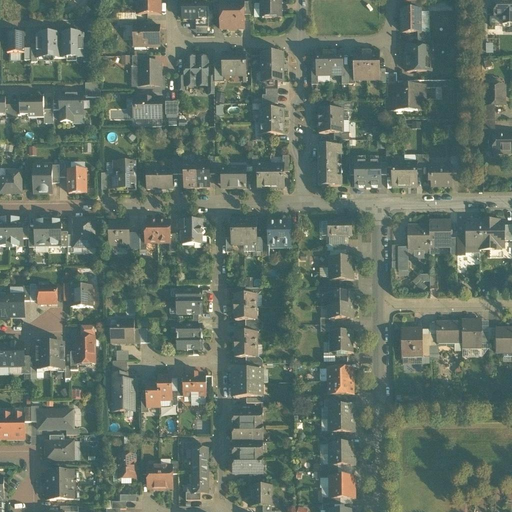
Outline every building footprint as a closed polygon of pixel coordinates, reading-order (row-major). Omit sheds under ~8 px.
[(138,0),(138,16),(160,15),(159,0),(138,0)] [(262,18),(281,18),(281,0),(260,0),(261,6),(262,6),(262,18)] [(511,0),(495,1),(495,9),(494,10),(494,14),(495,16),(511,15),(511,0)] [(429,4),(418,4),(411,4),(411,12),(420,12),(420,14),(429,14),(429,4)] [(207,21),(206,5),(182,5),(183,21),(196,21),(207,21)] [(221,17),(221,31),(230,31),(230,30),(235,30),(235,31),(244,31),(244,17),(244,8),(221,8),(221,17)] [(402,34),(418,34),(417,22),(420,22),(420,14),(420,12),(411,12),(402,12),(402,34)] [(511,15),(495,16),(489,16),(489,27),(511,26),(511,15)] [(88,33),(100,33),(100,21),(88,21),(88,33)] [(208,29),(209,29),(209,21),(207,21),(196,21),(196,30),(208,29)] [(147,47),(147,49),(160,48),(159,28),(136,28),(134,28),(134,47),(147,47)] [(24,34),(7,35),(7,55),(10,55),(22,54),(24,54),(24,50),(24,34)] [(43,55),(43,59),(60,59),(60,39),(56,39),(56,36),(56,35),(41,35),(41,36),(41,40),(37,40),(37,46),(37,55),(43,55)] [(60,59),(78,59),(78,55),(83,54),(83,45),(83,40),(79,40),(79,36),(79,35),(64,35),(64,36),(64,39),(60,39),(60,59)] [(407,73),(427,73),(427,59),(430,59),(430,50),(418,50),(407,50),(407,60),(405,60),(405,66),(407,66),(407,73)] [(355,82),(367,81),(367,53),(354,54),(354,71),(354,82),(355,82)] [(379,53),(367,53),(367,81),(379,81),(379,71),(379,53)] [(22,54),(10,55),(10,63),(22,63),(22,54)] [(318,77),(330,77),(330,54),(317,54),(317,73),(317,77),(318,77)] [(342,54),(330,54),(330,77),(342,77),(342,68),(342,54)] [(262,83),(262,84),(263,84),(278,84),(283,84),(282,69),(282,64),(282,55),(262,56),(262,73),(264,73),(264,83),(262,83)] [(223,76),(224,76),(245,75),(245,56),(234,56),(234,57),(224,57),(224,56),(223,56),(223,67),(223,76)] [(130,58),(121,58),(121,67),(130,67),(130,58)] [(137,75),(140,75),(140,64),(149,64),(148,58),(132,58),(132,69),(137,69),(137,75)] [(208,86),(208,78),(208,58),(184,58),(184,78),(184,86),(185,86),(208,86)] [(492,68),(490,60),(482,60),(486,70),(492,68)] [(140,88),(160,88),(160,64),(149,64),(140,64),(140,75),(140,80),(140,88)] [(214,67),(214,78),(214,84),(224,84),(224,76),(223,76),(223,67),(214,67)] [(86,99),(101,99),(101,85),(86,85),(86,99)] [(397,112),(417,112),(417,101),(424,101),(424,88),(396,88),(396,100),(397,112)] [(494,107),(505,107),(505,88),(485,88),(485,107),(494,107)] [(262,97),(262,106),(273,105),(278,105),(278,90),(266,90),(266,97),(262,97)] [(217,95),(216,104),(224,105),(225,96),(217,95)] [(20,97),(20,107),(20,117),(29,117),(29,120),(44,120),(44,117),(44,111),(44,99),(32,99),(32,97),(20,97)] [(60,97),(61,123),(73,123),(73,116),(84,116),(83,97),(60,97)] [(165,98),(166,115),(178,115),(178,98),(165,98)] [(135,121),(162,121),(161,100),(135,100),(135,121)] [(386,112),(397,112),(396,100),(389,100),(386,100),(386,103),(386,112)] [(482,107),(482,122),(495,122),(494,107),(485,107),(482,107)] [(46,126),(54,125),(53,111),(44,111),(44,117),(46,117),(46,126)] [(319,111),(319,123),(343,123),(343,111),(334,111),(319,111)] [(351,122),(351,111),(343,111),(343,123),(349,122),(351,122)] [(261,112),(261,124),(283,124),(283,112),(273,112),(261,112)] [(161,129),(162,121),(135,121),(135,130),(161,129)] [(495,136),(495,122),(482,122),(482,139),(493,139),(493,136),(495,136)] [(343,134),(343,123),(319,123),(319,135),(334,135),(343,135),(343,134)] [(283,136),(283,124),(261,124),(261,136),(274,136),(283,136)] [(444,127),(442,139),(451,141),(454,129),(444,127)] [(410,143),(422,143),(422,131),(409,131),(410,143)] [(505,155),(511,154),(511,135),(495,136),(493,136),(493,139),(493,149),(503,149),(505,151),(505,155)] [(318,148),(319,168),(337,168),(337,157),(341,157),(341,148),(318,148)] [(380,164),(380,161),(368,162),(368,189),(381,188),(380,176),(380,164)] [(204,165),(197,165),(197,191),(210,191),(210,176),(209,164),(209,162),(204,163),(204,165)] [(356,189),(368,189),(368,162),(355,162),(355,165),(355,177),(356,189)] [(117,189),(117,191),(126,191),(126,189),(134,189),(134,163),(115,164),(115,165),(115,175),(115,178),(108,178),(108,189),(117,189)] [(185,191),(197,191),(197,165),(190,165),(190,163),(184,163),(184,164),(184,176),(185,191)] [(71,164),(71,172),(85,172),(85,164),(71,164)] [(416,164),(404,165),(405,188),(417,188),(416,171),(416,164)] [(107,166),(107,175),(108,175),(115,175),(115,165),(107,166)] [(393,189),(405,188),(404,165),(393,165),(392,165),(392,169),(393,189)] [(34,195),(53,195),(53,185),(52,168),(52,167),(33,167),(34,195)] [(259,190),(271,190),(271,167),(259,167),(258,167),(258,174),(259,190)] [(283,167),(271,167),(271,190),(284,190),(284,174),(283,167)] [(337,179),(337,168),(319,168),(319,188),(342,188),(342,179),(337,179)] [(431,188),(445,188),(445,182),(448,182),(448,183),(450,185),(453,185),(452,174),(452,168),(451,168),(429,168),(429,181),(431,181),(431,188)] [(229,190),(246,190),(245,169),(229,169),(223,169),(222,169),(222,175),(223,186),(229,186),(229,190)] [(10,178),(10,172),(10,170),(0,170),(0,175),(1,176),(1,178),(10,178)] [(147,171),(147,191),(173,191),(172,176),(172,171),(147,171)] [(473,191),(483,192),(484,171),(474,171),(473,191)] [(0,195),(21,195),(21,172),(10,172),(10,178),(1,178),(0,178),(0,182),(0,181),(0,195)] [(68,172),(69,195),(86,195),(85,172),(71,172),(68,172)] [(0,248),(9,248),(9,222),(0,221),(0,248)] [(36,248),(48,248),(48,221),(42,222),(42,223),(36,223),(36,234),(36,248)] [(55,221),(48,221),(48,248),(61,248),(61,234),(61,223),(55,223),(55,221)] [(94,221),(74,221),(74,237),(74,249),(94,249),(94,221)] [(23,222),(9,222),(9,248),(23,248),(23,240),(23,228),(23,222)] [(233,246),(244,246),(244,222),(232,222),(232,240),(232,246),(233,246)] [(256,222),(244,222),(244,246),(256,246),(256,240),(256,222)] [(279,250),(291,250),(291,239),(292,239),(292,231),(291,231),(291,222),(282,222),(282,224),(268,224),(268,240),(268,245),(269,245),(279,245),(279,250)] [(110,248),(127,248),(128,248),(128,235),(128,229),(129,229),(129,223),(110,224),(110,248)] [(147,245),(158,245),(158,223),(146,223),(146,237),(146,245),(147,245)] [(170,223),(158,223),(158,245),(169,245),(170,245),(170,236),(170,223)] [(182,245),(202,245),(202,236),(205,233),(202,230),(202,228),(199,225),(202,223),(184,223),(184,232),(182,232),(182,245)] [(329,223),(329,224),(329,238),(344,238),(352,238),(352,223),(343,223),(337,223),(329,223)] [(480,249),(480,246),(480,223),(474,223),(474,227),(467,227),(467,236),(463,236),(463,240),(457,240),(457,256),(457,258),(464,258),(464,254),(480,254),(480,249)] [(504,223),(480,223),(480,246),(486,246),(486,249),(497,249),(497,247),(500,244),(504,244),(504,242),(504,227),(504,223)] [(429,224),(429,227),(430,249),(450,249),(451,249),(451,240),(451,224),(429,224)] [(430,257),(430,249),(429,227),(408,227),(408,249),(408,252),(414,252),(414,257),(416,260),(422,259),(424,257),(430,257)] [(127,252),(140,252),(140,237),(140,235),(128,235),(128,248),(127,248),(127,252)] [(329,238),(329,246),(333,246),(345,246),(344,238),(329,238)] [(256,246),(244,246),(244,254),(256,254),(256,246)] [(408,273),(408,257),(408,252),(408,249),(399,249),(399,263),(399,273),(408,273)] [(348,260),(348,252),(336,252),(336,260),(348,260)] [(348,260),(336,260),(330,260),(330,270),(330,280),(330,281),(352,281),(352,260),(348,260)] [(66,270),(66,282),(75,282),(75,270),(66,270)] [(320,280),(330,280),(330,270),(320,270),(320,280)] [(413,284),(416,288),(420,284),(422,284),(430,284),(430,276),(421,277),(413,284)] [(427,289),(422,284),(420,284),(416,288),(422,294),(427,289)] [(38,306),(57,306),(57,288),(38,289),(38,306)] [(70,309),(93,309),(93,288),(70,288),(70,303),(70,309)] [(177,292),(177,304),(202,304),(202,295),(200,292),(191,292),(191,291),(187,291),(187,292),(177,292)] [(328,296),(328,308),(353,308),(352,295),(337,295),(328,295),(328,296)] [(0,319),(11,320),(10,297),(0,296),(0,319)] [(233,306),(233,309),(255,309),(255,297),(255,296),(245,296),(235,296),(235,302),(235,306),(233,306)] [(24,297),(10,297),(11,320),(25,320),(24,303),(24,297)] [(202,312),(202,304),(177,304),(177,316),(187,315),(187,316),(192,316),(192,315),(200,315),(202,312)] [(353,320),(353,308),(328,308),(329,320),(329,321),(335,320),(353,320)] [(256,321),(255,309),(233,309),(233,312),(235,312),(235,316),(235,322),(245,322),(256,322),(256,321)] [(111,346),(135,345),(135,331),(135,321),(117,321),(117,329),(111,329),(111,346)] [(462,323),(462,325),(437,325),(437,336),(437,344),(438,344),(455,344),(462,344),(462,350),(481,350),(481,345),(481,333),(481,323),(462,323)] [(177,328),(178,339),(202,339),(202,331),(200,327),(192,327),(192,326),(187,326),(187,327),(177,328)] [(81,338),(94,338),(94,333),(92,334),(92,329),(81,329),(81,338)] [(489,329),(489,333),(481,333),(481,345),(489,345),(489,341),(496,341),(496,331),(497,331),(497,329),(489,329)] [(414,360),(422,359),(421,341),(421,336),(421,331),(402,332),(402,360),(414,360)] [(429,331),(421,331),(421,336),(421,341),(430,341),(429,336),(429,331)] [(511,331),(497,331),(496,331),(496,341),(496,354),(504,354),(511,353),(511,331)] [(347,355),(353,355),(352,333),(337,333),(329,333),(329,355),(335,355),(347,355)] [(233,344),(233,347),(256,346),(256,335),(256,334),(246,334),(235,334),(235,340),(235,344),(233,344)] [(429,336),(430,341),(421,341),(422,359),(430,359),(430,348),(438,348),(438,344),(437,344),(437,336),(429,336)] [(202,347),(202,339),(178,339),(178,351),(188,351),(188,352),(192,352),(192,351),(200,351),(202,347)] [(78,366),(95,365),(94,340),(78,340),(78,354),(78,366)] [(0,368),(9,369),(9,345),(0,344),(0,368)] [(23,344),(9,345),(9,369),(22,369),(24,369),(24,358),(23,344)] [(44,372),(51,372),(51,344),(42,344),(42,349),(37,349),(37,369),(37,372),(44,372)] [(59,344),(51,344),(51,372),(65,372),(65,349),(59,349),(59,344)] [(462,350),(462,353),(462,359),(482,359),(489,351),(489,345),(481,345),(481,350),(462,350)] [(256,358),(256,346),(233,347),(233,350),(235,350),(235,353),(235,359),(246,359),(256,359),(256,358)] [(439,348),(438,348),(430,348),(430,359),(439,359),(439,348)] [(117,353),(117,363),(127,363),(128,363),(128,353),(117,353)] [(323,355),(324,364),(335,364),(335,355),(329,355),(323,355)] [(335,355),(335,364),(341,364),(347,364),(347,355),(335,355)] [(22,369),(22,376),(31,376),(31,369),(31,358),(24,358),(24,369),(22,369)] [(113,377),(127,376),(127,363),(117,363),(113,364),(113,377)] [(0,377),(9,377),(9,369),(0,368),(0,377)] [(22,369),(9,369),(9,377),(22,377),(22,376),(22,369)] [(328,371),(328,383),(353,383),(353,370),(341,370),(328,370),(328,371)] [(233,371),(233,385),(261,385),(261,371),(246,371),(233,371)] [(320,383),(328,383),(328,371),(324,371),(320,371),(320,383)] [(183,398),(191,398),(191,395),(198,395),(198,398),(206,398),(206,389),(206,377),(198,377),(198,375),(192,375),(192,377),(183,378),(183,380),(183,391),(183,398)] [(113,377),(113,392),(134,392),(134,383),(127,383),(127,376),(113,377)] [(159,385),(159,401),(171,401),(171,393),(171,380),(171,377),(159,378),(159,385)] [(353,396),(353,383),(328,383),(328,396),(341,396),(353,396)] [(148,409),(160,408),(159,408),(159,401),(159,385),(147,385),(147,400),(148,409)] [(262,398),(261,385),(233,385),(233,399),(246,399),(262,399),(262,398)] [(60,393),(64,399),(69,396),(65,390),(60,393)] [(71,392),(71,402),(83,402),(83,392),(71,392)] [(113,413),(124,413),(133,413),(134,413),(134,401),(133,401),(133,393),(134,393),(134,392),(113,392),(113,403),(111,405),(111,409),(113,411),(113,413)] [(206,404),(206,398),(198,398),(198,395),(191,395),(191,398),(191,404),(193,406),(204,406),(206,404)] [(321,409),(321,421),(330,421),(330,409),(324,409),(321,409)] [(330,409),(330,421),(354,421),(354,409),(338,409),(329,409),(330,409)] [(234,431),(234,444),(262,443),(261,443),(260,434),(262,434),(262,421),(260,421),(260,412),(262,412),(262,411),(260,411),(234,412),(234,425),(232,426),(232,430),(234,431)] [(38,424),(38,431),(66,431),(73,431),(73,430),(73,412),(39,412),(38,412),(38,424)] [(0,440),(12,441),(12,417),(0,416),(0,440)] [(24,416),(12,417),(12,441),(24,441),(24,424),(24,416)] [(330,433),(330,421),(321,421),(322,434),(325,434),(330,433)] [(354,434),(354,421),(330,421),(330,433),(330,434),(339,434),(354,434)] [(339,446),(339,440),(339,434),(330,434),(330,433),(325,434),(325,440),(325,446),(330,446),(339,446)] [(46,462),(74,462),(74,443),(64,443),(50,443),(46,443),(46,462)] [(262,444),(262,443),(234,444),(234,456),(233,458),(233,461),(234,463),(234,476),(261,476),(262,476),(262,475),(261,474),(261,466),(262,466),(262,453),(261,453),(260,444),(262,444)] [(320,446),(320,457),(330,457),(330,446),(325,446),(320,446)] [(330,446),(330,457),(354,457),(354,446),(339,446),(330,446)] [(193,461),(193,473),(207,473),(207,451),(200,451),(193,451),(193,452),(193,461)] [(117,457),(117,471),(118,471),(120,471),(120,480),(122,480),(136,480),(136,471),(134,471),(134,466),(136,466),(135,457),(117,457)] [(330,467),(330,457),(320,457),(320,467),(330,467)] [(354,467),(354,457),(330,457),(330,467),(338,467),(354,467)] [(148,491),(160,490),(160,468),(149,468),(148,468),(148,476),(148,491)] [(171,468),(160,468),(160,490),(172,490),(172,476),(172,468),(171,468)] [(57,474),(49,474),(49,479),(47,479),(47,488),(74,488),(74,482),(79,482),(79,474),(74,474),(64,474),(64,473),(57,473),(57,474)] [(208,495),(207,473),(193,473),(193,486),(193,495),(201,495),(208,495)] [(330,480),(330,490),(354,490),(354,479),(338,479),(330,479),(330,480)] [(330,480),(320,480),(320,490),(322,490),(330,490),(330,480)] [(47,488),(47,497),(50,497),(50,502),(58,502),(58,503),(64,503),(64,502),(74,502),(79,502),(79,494),(74,494),(74,488),(47,488)] [(263,507),(271,507),(271,488),(251,488),(251,507),(263,507)] [(322,490),(322,500),(330,500),(330,490),(322,490)] [(354,500),(354,490),(330,490),(330,500),(340,500),(354,500)]
